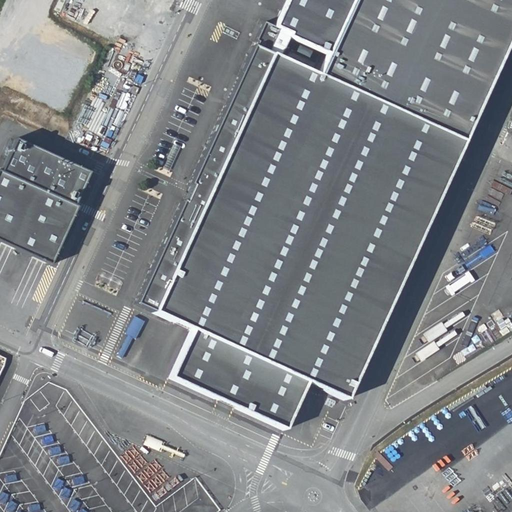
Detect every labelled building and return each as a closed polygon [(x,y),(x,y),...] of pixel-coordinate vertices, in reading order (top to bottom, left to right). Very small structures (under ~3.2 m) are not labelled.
[(511,0),(292,0),(270,52),(461,134),(511,25),(511,0)] [(270,52),(248,41),(132,296),(189,323),(166,372),(280,423),(301,372),(341,391),(461,134),(270,52)] [(7,140),(0,155),(0,240),(48,261),(86,175),(7,140)] [(440,286),(500,310),(511,280),(511,165),(492,157),(440,286)] [(388,504),(394,511),(473,511),(440,466),(388,504)]
